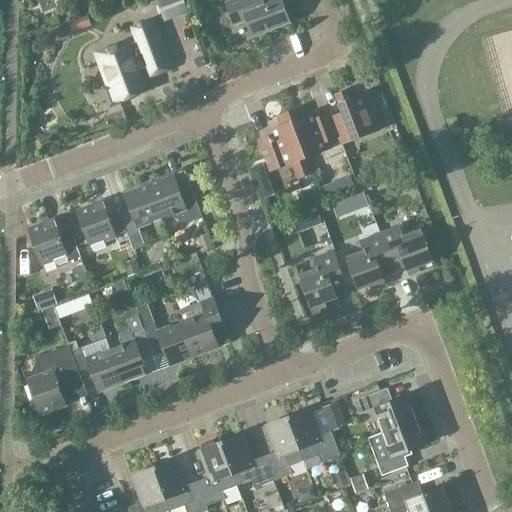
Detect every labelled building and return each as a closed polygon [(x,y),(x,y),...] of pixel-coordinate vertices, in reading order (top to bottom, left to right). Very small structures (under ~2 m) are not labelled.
[(157,0),(164,20),(187,12),(182,0),(157,0)] [(252,35),(289,21),(280,0),(268,0),(254,6),(251,0),(232,0),(225,3),(233,25),(246,20),(252,35)] [(118,100),(119,100),(145,90),(137,70),(147,67),(150,74),(169,67),(152,21),(133,28),(138,41),(128,45),(126,42),(96,53),(110,89),(114,87),(118,100)] [(331,116),(338,137),(341,144),(378,131),(364,93),(350,98),(346,89),(335,94),(342,112),(331,116)] [(338,137),(331,116),(330,112),(318,117),(316,111),(300,117),(297,108),(288,111),(305,157),(330,148),(328,141),(338,137)] [(311,173),(305,157),(288,111),(279,115),(282,124),(266,130),(268,135),(257,140),(269,171),(292,163),(298,179),(311,173)] [(201,216),(192,193),(181,197),(173,175),(149,184),(161,218),(176,213),(180,223),(201,216)] [(137,227),(161,218),(149,184),(124,194),(133,216),(121,220),(126,231),(133,250),(144,245),(137,227)] [(102,202),(77,211),(82,225),(81,227),(82,232),(85,233),(90,245),(92,252),(105,247),(103,240),(126,231),(121,220),(117,209),(106,213),(102,202)] [(53,220),(28,230),(33,243),(32,246),(34,250),(36,251),(41,263),(53,259),(55,266),(67,261),(67,262),(80,257),(68,227),(57,231),(53,220)] [(379,233),(393,270),(405,266),(408,275),(419,271),(418,266),(432,261),(420,228),(402,235),(399,226),(379,233)] [(381,275),(393,270),(379,233),(359,240),(363,249),(345,256),(358,289),(372,284),(373,288),(385,284),(381,275)] [(334,292),(346,288),(332,251),(312,258),(315,267),(298,274),(310,307),(324,301),(326,306),(337,302),(334,292)] [(210,325),(221,320),(212,298),(188,307),(192,318),(181,322),(193,356),(218,347),(210,325)] [(157,331),(153,320),(147,304),(136,308),(142,324),(141,325),(142,328),(149,347),(161,343),(169,365),(193,356),(181,322),(157,331)] [(138,351),(149,347),(142,328),(118,337),(121,345),(110,349),(122,382),(147,373),(138,351)] [(69,351),(70,351),(68,345),(34,358),(36,362),(27,380),(39,413),(64,404),(62,399),(66,398),(68,386),(81,380),(78,373),(78,374),(69,351)] [(122,382),(110,349),(86,358),(82,347),(70,351),(69,351),(78,374),(78,373),(90,369),(98,391),(122,382)] [(382,432),(416,420),(407,395),(384,404),(379,391),(353,400),(358,414),(373,408),(382,432)] [(287,417),(303,460),(318,455),(321,463),(340,456),(330,431),(319,435),(309,408),(287,417)] [(288,466),(303,460),(287,417),(265,425),(275,452),(263,456),(273,481),(291,474),(288,466)] [(416,420),(382,432),(391,456),(376,462),(381,475),(407,466),(403,452),(425,444),(416,420)] [(273,481),(263,456),(252,460),(242,433),(220,442),(236,485),(251,480),(254,488),(273,481)] [(221,491),(236,485),(220,442),(198,450),(208,477),(196,481),(206,506),(224,499),(221,491)] [(206,506),(196,481),(185,485),(175,458),(153,467),(169,511),(184,505),(186,511),(200,511),(207,509),(206,506)] [(165,511),(169,511),(153,467),(131,475),(141,502),(129,506),(131,511),(165,511)] [(409,511),(446,511),(450,511),(441,486),(416,496),(411,483),(383,493),(390,511),(404,511),(409,510),(409,511)]
